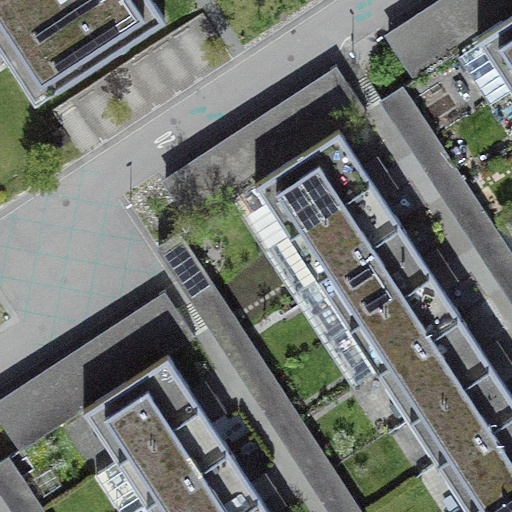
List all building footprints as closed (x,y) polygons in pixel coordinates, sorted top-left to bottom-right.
[(152,0),(0,0),(31,47),(8,62),(34,103),(165,18),(152,0)] [(511,0),(434,0),(391,28),(421,74),(511,13),(511,0)] [(511,15),(479,37),(511,88),(511,15)] [(340,67),(167,179),(194,220),(366,108),(340,67)] [(254,183),(288,234),(373,179),(339,128),(254,183)] [(401,223),(373,179),(288,234),(316,278),(401,223)] [(433,272),(401,223),(316,278),(348,327),(433,272)] [(461,314),(433,272),(348,327),(375,369),(461,314)] [(166,291),(0,400),(0,408),(25,445),(195,334),(166,291)] [(492,364),(461,314),(375,369),(407,418),(492,364)] [(118,459),(202,405),(169,354),(85,408),(118,459)] [(511,414),(511,393),(492,364),(407,418),(436,463),(511,414)] [(229,448),(202,405),(118,459),(145,501),(229,448)] [(511,481),(511,414),(436,463),(467,511),(511,481)] [(239,511),(261,498),(229,448),(145,501),(151,511),(239,511)] [(511,511),(511,481),(467,511),(468,511),(511,511)] [(270,511),(261,498),(239,511),(270,511)]
